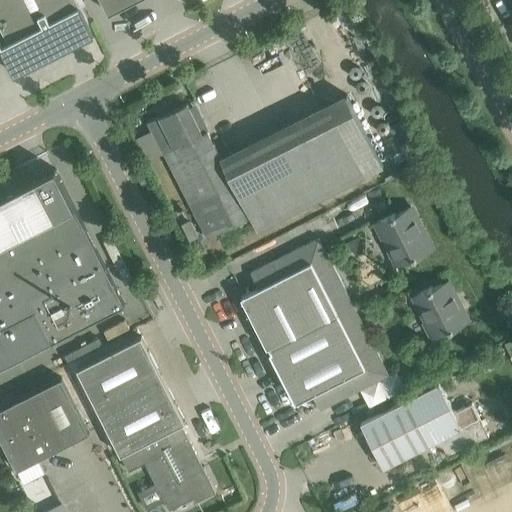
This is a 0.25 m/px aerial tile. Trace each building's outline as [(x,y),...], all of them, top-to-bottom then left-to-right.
[(0,0),(0,23),(8,40),(3,43),(0,37),(0,44),(15,74),(17,72),(15,68),(29,61),(30,64),(37,61),(60,49),(93,32),(88,23),(79,5),(80,5),(80,4),(77,0),(0,0)] [(103,0),(109,12),(132,0),(103,0)] [(256,158),(229,172),(199,113),(194,116),(188,102),(149,121),(207,237),(250,215),(258,230),(384,168),(354,108),(318,34),(282,52),(317,126),(300,135),(293,121),(249,144),(256,158)] [(0,367),(125,304),(56,168),(0,196),(0,241),(2,245),(0,245),(0,324),(1,327),(0,327),(0,367)] [(411,256),(412,258),(430,249),(410,208),(395,215),(394,213),(380,219),(389,238),(385,240),(397,263),(411,256)] [(259,287),(242,296),(267,347),(269,346),(271,348),(354,305),(326,253),(325,254),(321,246),(312,243),(304,247),(303,245),(251,272),(259,287)] [(447,279),(438,284),(433,287),(432,285),(414,295),(414,296),(415,296),(428,320),(424,322),(431,336),(449,327),(450,329),(468,319),(447,279)] [(380,375),(383,367),(379,359),(381,358),(354,305),(271,348),(272,350),(270,351),(296,402),(313,393),(320,408),(373,381),(372,379),(380,375)] [(65,354),(71,366),(116,342),(115,340),(132,331),(120,308),(111,313),(116,323),(104,329),(106,332),(65,354)] [(124,345),(78,368),(112,435),(121,453),(137,445),(176,425),(185,421),(142,336),(124,345)] [(62,376),(0,407),(0,435),(8,451),(24,483),(45,473),(38,458),(90,432),(81,414),(62,376)] [(489,435),(472,402),(454,411),(439,381),(361,422),(384,466),(439,438),(448,456),(489,435)] [(121,453),(129,469),(145,461),(170,509),(193,497),(196,501),(210,494),(213,485),(187,434),(182,437),(176,425),(137,445),(121,453)]
